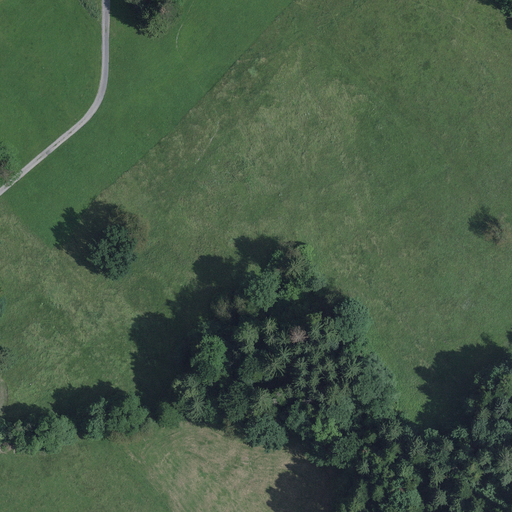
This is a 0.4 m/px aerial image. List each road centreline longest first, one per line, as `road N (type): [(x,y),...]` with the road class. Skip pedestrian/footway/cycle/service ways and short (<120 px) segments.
road 1 (track): [(0,196),(100,100),(106,0)]
road 2 (track): [(417,511),(438,501),(487,416),(511,395)]
